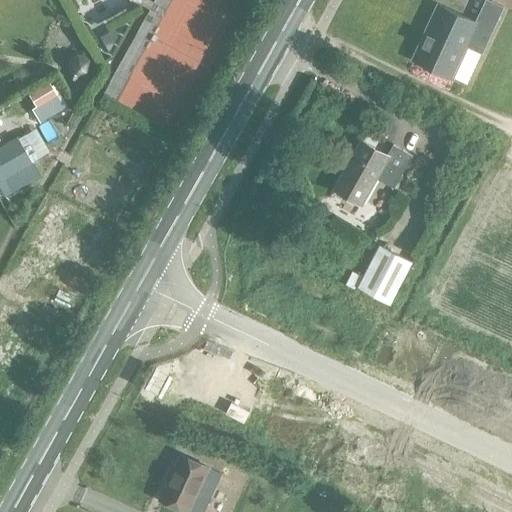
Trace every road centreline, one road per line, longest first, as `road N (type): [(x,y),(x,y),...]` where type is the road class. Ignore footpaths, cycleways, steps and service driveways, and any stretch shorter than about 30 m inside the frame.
road 1 (residential): [(141,284),(511,461)]
road 2 (primary): [(141,284),(299,0)]
road 3 (primary): [(12,511),(141,284)]
